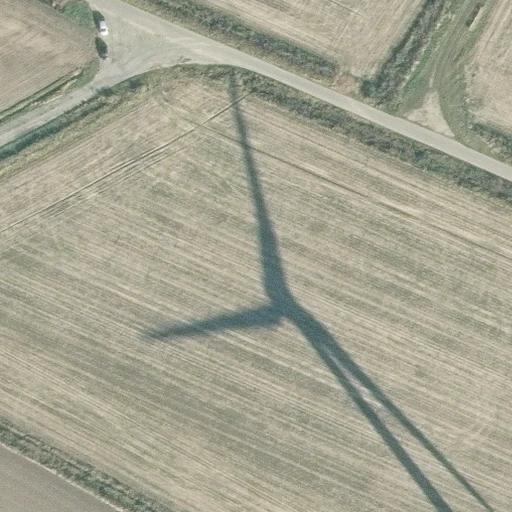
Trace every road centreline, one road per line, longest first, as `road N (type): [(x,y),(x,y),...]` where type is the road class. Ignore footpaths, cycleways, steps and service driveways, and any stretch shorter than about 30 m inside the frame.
road 1 (track): [(511,170),(77,0)]
road 2 (track): [(0,141),(186,46)]
road 3 (track): [(473,0),(435,58),(413,126)]
